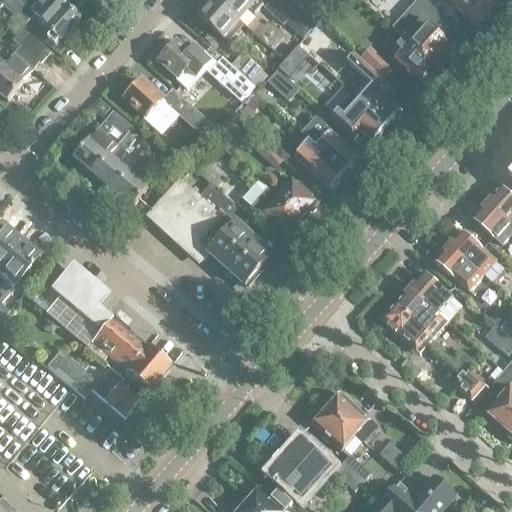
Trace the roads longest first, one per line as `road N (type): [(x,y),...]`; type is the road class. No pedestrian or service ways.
road 1 (residential): [(251,384),(8,179)]
road 2 (tertiary): [(316,317),(511,98)]
road 3 (residential): [(511,485),(316,317)]
road 4 (residential): [(8,179),(164,0)]
road 5 (tertiary): [(136,511),(251,384)]
